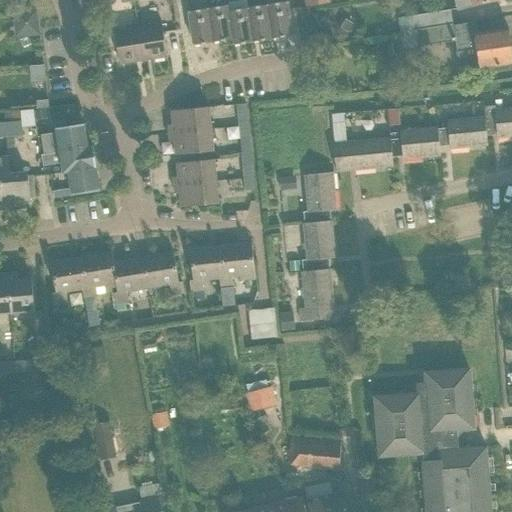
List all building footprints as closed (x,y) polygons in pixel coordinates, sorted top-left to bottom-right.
[(453,0),(457,11),(472,6),(473,7),(494,0),(453,0)] [(287,1),(267,5),(272,38),(292,35),(287,1)] [(228,5),(207,8),(213,42),(232,39),(227,11),(229,11),(228,5)] [(267,5),(247,8),(253,42),(272,38),(267,5)] [(213,42),(207,8),(188,11),(193,45),(213,42)] [(247,8),(229,11),(227,11),(232,39),(233,45),(253,42),(247,8)] [(39,31),(36,9),(16,11),(17,24),(29,23),(30,32),(39,31)] [(410,16),(412,31),(452,25),(450,10),(410,16)] [(343,18),(337,25),(348,33),(353,25),(343,18)] [(452,25),(412,31),(414,47),(455,41),(457,52),(458,52),(461,71),(479,68),(479,69),(511,63),(511,54),(508,29),(488,32),(476,33),(474,23),(452,26),(452,25)] [(161,24),(138,28),(143,59),(166,55),(161,24)] [(143,59),(138,28),(114,32),(119,63),(143,59)] [(236,106),(239,126),(247,125),(245,105),(236,106)] [(167,125),(168,133),(211,129),(209,107),(171,111),(172,124),(167,125)] [(495,118),(490,118),(491,131),(496,130),(497,138),(511,136),(511,107),(511,108),(494,110),(495,118)] [(397,109),(387,110),(389,126),(398,125),(397,109)] [(45,110),(34,111),(35,120),(46,119),(45,110)] [(448,128),(442,129),(444,141),(449,141),(449,149),(487,145),(486,131),(491,131),(490,118),(484,119),(484,117),(447,120),(448,128)] [(5,122),(6,136),(22,134),(21,121),(5,122)] [(55,128),(60,156),(88,152),(88,151),(84,124),(55,128)] [(240,139),(249,138),(247,125),(239,126),(240,139)] [(400,139),(395,139),(396,152),(402,152),(402,159),(440,156),(438,142),(444,141),(442,129),(437,129),(437,127),(399,131),(400,139)] [(211,129),(168,133),(169,142),(174,141),(175,155),(213,151),(211,129)] [(396,152),(395,139),(390,140),(390,138),(333,143),(334,152),(336,172),(392,166),(391,153),(396,152)] [(88,152),(60,156),(62,173),(68,172),(68,175),(97,171),(93,150),(88,151),(88,152)] [(0,157),(0,194),(0,196),(1,208),(29,206),(28,197),(35,197),(33,175),(26,175),(26,172),(9,173),(7,157),(0,157)] [(173,177),(173,185),(216,181),(214,159),(176,163),(177,176),(173,177)] [(244,178),(253,178),(251,165),(243,166),(244,178)] [(68,175),(71,195),(100,191),(97,171),(68,175)] [(304,175),(308,211),(303,212),(304,223),(327,221),(327,210),(336,210),(332,172),(304,175)] [(295,177),(279,178),(280,189),(296,188),(295,177)] [(244,178),(245,191),(254,190),(253,178),(244,178)] [(216,181),(173,185),(174,194),(179,193),(180,207),(218,203),(216,181)] [(327,221),(304,223),(303,223),(306,260),(301,260),(303,272),(326,269),(325,259),(335,258),(331,221),(327,221)] [(251,243),(220,246),(225,288),(233,287),(232,277),(240,276),(240,280),(255,279),(251,243)] [(225,288),(220,246),(189,250),(192,279),(189,280),(190,291),(194,291),(203,290),(202,280),(219,278),(220,288),(225,288)] [(112,252),(81,257),(88,298),(97,297),(95,287),(115,283),(117,283),(113,262),(112,252)] [(173,252),(143,257),(148,288),(169,284),(170,295),(183,293),(182,281),(178,282),(173,252)] [(88,298),(81,257),(51,262),(55,292),(52,293),(54,304),(67,302),(65,292),(82,289),(84,299),(88,298)] [(143,257),(113,262),(117,283),(115,283),(117,292),(118,292),(120,303),(124,302),(128,302),(126,292),(148,288),(143,257)] [(299,260),(289,261),(290,271),(300,270),(299,260)] [(326,269),(303,272),(301,272),(305,308),(299,309),(300,321),(334,318),(329,269),(326,269)] [(17,273),(6,274),(10,312),(34,311),(31,278),(17,280),(17,273)] [(0,313),(10,312),(6,274),(0,274),(0,313)] [(203,290),(194,291),(195,299),(204,298),(203,290)] [(98,326),(94,298),(84,299),(88,327),(98,326)] [(120,303),(115,304),(116,312),(125,310),(124,302),(120,303)] [(251,336),(277,336),(277,307),(250,307),(251,336)] [(291,313),(280,314),(282,330),(293,329),(291,313)] [(73,328),(54,330),(56,340),(69,339),(74,338),(73,328)] [(102,347),(91,349),(94,364),(105,362),(102,347)] [(35,361),(35,373),(51,372),(51,360),(35,361)] [(440,459),(439,443),(451,442),(451,449),(461,449),(459,429),(473,428),(472,411),(467,411),(465,387),(470,387),(469,369),(425,373),(426,383),(417,384),(417,394),(375,397),(379,456),(422,452),(422,461),(431,460),(440,459)] [(46,390),(45,383),(42,383),(41,375),(31,376),(33,401),(50,400),(49,390),(46,390)] [(275,405),(270,386),(246,393),(250,411),(275,405)] [(154,441),(151,419),(147,420),(146,414),(120,418),(125,447),(128,447),(129,452),(148,448),(150,462),(156,461),(154,446),(152,446),(151,441),(154,441)] [(164,414),(151,416),(153,428),(166,426),(164,414)] [(264,417),(253,422),(259,435),(270,429),(264,417)] [(93,425),(100,460),(115,457),(109,422),(93,425)] [(289,464),(339,469),(340,442),(291,437),(289,464)] [(440,459),(431,460),(422,461),(426,511),(490,511),(486,447),(461,449),(451,449),(451,442),(439,443),(440,459)] [(169,511),(166,496),(162,478),(141,482),(142,487),(138,488),(141,502),(107,509),(108,511),(169,511)] [(308,511),(346,511),(342,493),(329,495),(327,483),(303,488),(306,501),(308,511)] [(305,511),(302,498),(245,511),(305,511)]
